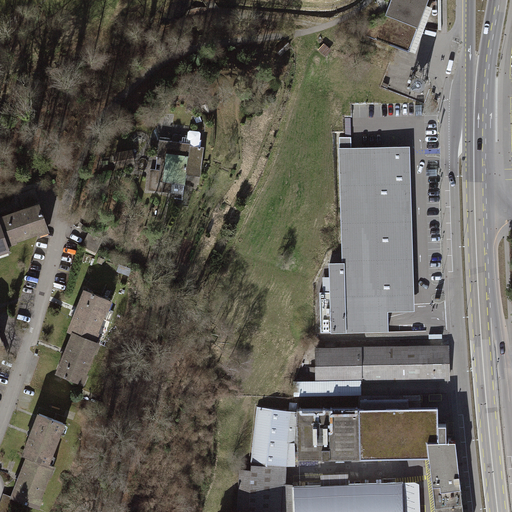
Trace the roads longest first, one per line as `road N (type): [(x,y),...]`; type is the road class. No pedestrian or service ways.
road 1 (tertiary): [(470,61),(453,128),(477,511)]
road 2 (primary): [(500,511),(480,269)]
road 3 (residential): [(0,424),(61,249),(61,210)]
road 4 (primary): [(480,269),(473,110)]
road 5 (tertiary): [(511,413),(480,269)]
